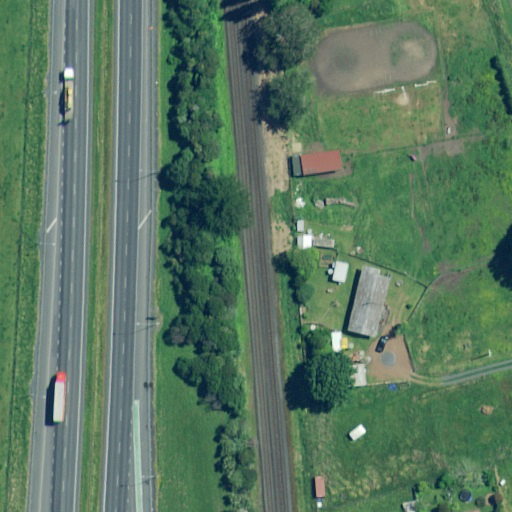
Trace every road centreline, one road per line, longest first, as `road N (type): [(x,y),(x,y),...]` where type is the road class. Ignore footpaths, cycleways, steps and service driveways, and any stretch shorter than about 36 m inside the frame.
road 1 (motorway): [(58,511),(71,275),(73,0)]
road 2 (motorway): [(126,0),(119,410)]
